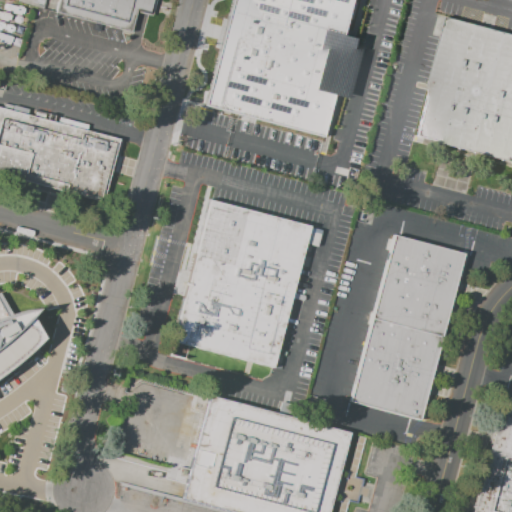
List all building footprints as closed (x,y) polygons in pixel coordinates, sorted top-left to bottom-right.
[(57,0),(138,0),(130,33),(54,13),(57,0)] [(230,0),(324,0),(317,30),(328,32),(313,91),(301,87),(289,131),(202,108),(230,0)] [(446,15),(511,31),(511,163),(414,138),(446,15)] [(0,107),(1,108),(2,104),(28,110),(27,115),(32,117),(34,110),(54,115),(52,122),(56,123),(58,116),(87,124),(85,131),(119,139),(103,201),(0,173),(0,107)] [(206,200),(321,229),(317,247),(303,244),(272,367),(171,342),(206,200)] [(391,235),(463,254),(419,421),(347,402),(391,235)] [(0,374),(29,351),(41,338),(29,317),(34,308),(10,314),(0,295),(0,374)] [(210,397),(349,434),(328,511),(231,511),(182,499),(210,397)] [(472,511),(501,407),(511,410),(511,511),(472,511)]
